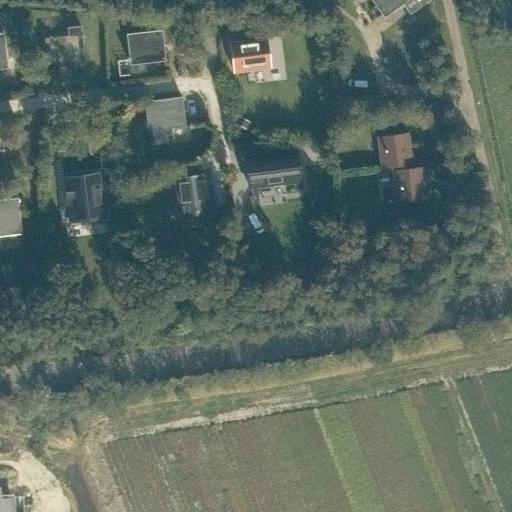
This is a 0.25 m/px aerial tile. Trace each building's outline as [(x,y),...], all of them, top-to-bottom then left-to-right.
[(384,0),(391,9),(404,0),(413,12),(429,0),(384,0)] [(67,35),(43,38),(47,64),(55,63),(55,61),(70,59),(70,65),(84,63),(80,26),(67,27),(67,35)] [(162,29),(126,34),(130,65),(165,60),(162,29)] [(233,71),(270,66),(266,37),(230,42),(233,71)] [(183,98),(146,103),(149,128),(158,127),(158,131),(187,127),(183,98)] [(407,134),(376,137),(380,168),(410,164),(407,134)] [(296,151),(243,158),(246,183),(255,182),(256,186),(300,181),(296,151)] [(107,155),(99,156),(100,168),(109,168),(107,155)] [(421,168),(391,171),(395,202),(425,198),(421,168)] [(68,192),(66,192),(70,222),(106,218),(103,187),(100,188),(98,173),(67,177),(68,192)] [(205,175),(174,179),(178,215),(210,211),(205,175)] [(17,197),(0,199),(0,235),(21,233),(17,197)] [(224,260),(179,265),(182,296),(227,291),(224,260)] [(0,511),(12,511),(11,495),(0,495),(0,511)]
